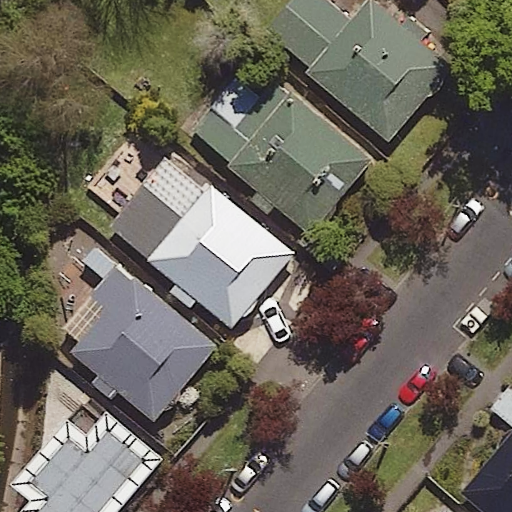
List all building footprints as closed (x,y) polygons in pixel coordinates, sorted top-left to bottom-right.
[(352,25),(322,0),(299,0),(271,34),(317,73),(314,77),(392,142),(452,69),(371,1),(352,25)] [(265,111),(231,83),(190,133),(313,234),(372,162),(283,89),(265,111)] [(293,255),(166,154),(108,227),(235,328),(293,255)] [(107,401),(114,392),(154,424),(217,346),(116,264),(53,342),(72,357),(64,366),(107,401)] [(511,511),(511,383),(510,382),(489,409),(511,426),(511,430),(463,492),(487,511),(511,511)]
